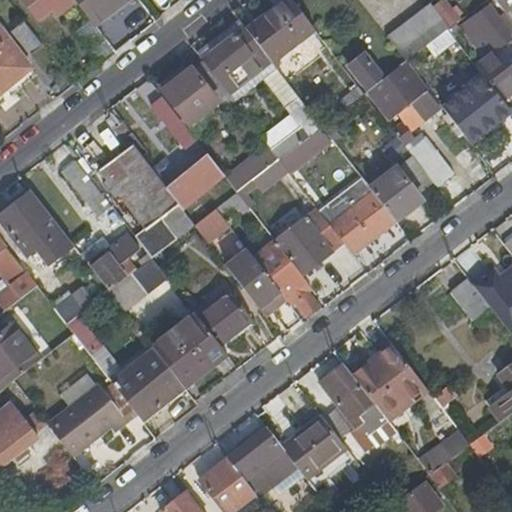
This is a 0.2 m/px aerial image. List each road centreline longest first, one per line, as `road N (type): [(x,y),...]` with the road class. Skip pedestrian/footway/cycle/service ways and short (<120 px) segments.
road 1 (residential): [(511,190),(93,511)]
road 2 (residential): [(222,0),(0,169)]
